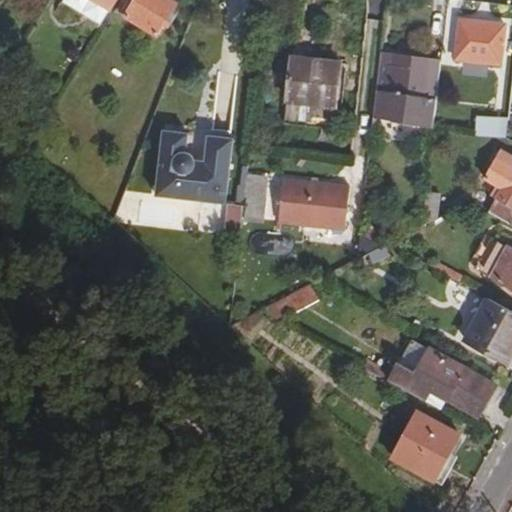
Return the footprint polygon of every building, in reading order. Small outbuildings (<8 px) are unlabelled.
[(63,0),(63,1),(100,25),(115,0),(63,0)] [(176,6),(167,0),(138,0),(127,18),(158,37),(176,6)] [(459,22),(455,59),(501,64),(505,26),(459,22)] [(379,62),(373,117),(433,122),(440,60),(394,56),(393,63),(379,62)] [(337,107),(338,90),(341,64),(291,59),(287,102),(337,107)] [(342,91),(338,90),(337,107),(287,102),(284,125),(337,131),(342,91)] [(506,138),(508,118),(477,116),(475,136),(506,138)] [(164,131),(156,196),(225,204),(233,139),(208,137),(205,161),(195,160),(193,156),(186,153),(188,134),(164,131)] [(490,214),(511,225),(511,167),(496,160),(485,180),(498,188),(492,199),(497,202),(490,214)] [(244,198),(265,200),(267,180),(246,178),(244,198)] [(284,179),(279,222),(345,230),(350,187),(284,179)] [(422,228),(436,219),(440,194),(425,193),(422,228)] [(243,206),(242,217),(263,219),(265,200),(244,198),(243,206)] [(242,217),(243,206),(230,205),(226,234),(240,235),(242,217)] [(386,247),(368,255),(373,265),(390,257),(386,247)] [(511,248),(510,247),(493,278),(511,288),(511,248)] [(312,284),(288,295),(294,306),(295,310),(319,298),(312,284)] [(294,306),(288,295),(268,305),(274,316),(294,306)] [(508,363),(511,355),(511,311),(489,299),(465,340),(508,363)] [(230,327),(246,341),(268,318),(256,311),(230,327)] [(408,343),(398,366),(414,375),(428,350),(414,342),(408,343)] [(446,400),(478,417),(495,386),(428,350),(414,375),(398,366),(392,376),(389,382),(423,401),(429,390),(446,400)] [(362,368),(389,382),(392,376),(366,361),(362,368)] [(429,390),(423,401),(440,410),(446,400),(429,390)] [(393,458),(434,480),(459,435),(418,412),(393,458)]
